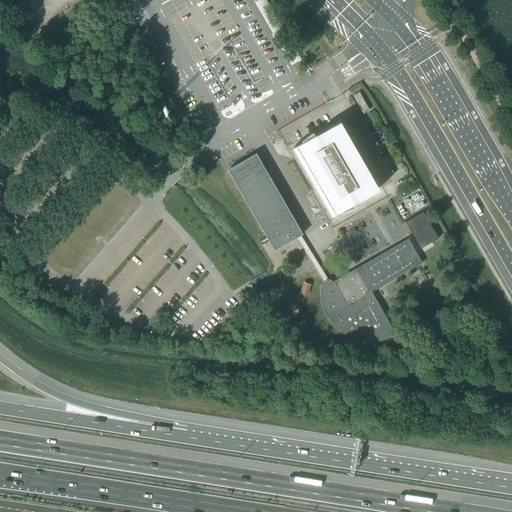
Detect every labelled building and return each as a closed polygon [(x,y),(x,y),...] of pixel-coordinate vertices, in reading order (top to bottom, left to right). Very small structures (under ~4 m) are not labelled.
[(306,53),(274,0),(263,0),(258,3),(293,61),(306,53)] [(162,61),(174,55),(156,19),(144,25),(162,61)] [(353,96),(363,114),(369,110),(359,92),(353,96)] [(165,101),(170,110),(175,107),(170,99),(165,101)] [(302,141),(302,143),(291,149),(331,217),(341,211),(343,212),(355,207),(354,204),(378,190),(339,122),(315,136),(312,133),(302,141)] [(266,237),(267,237),(274,251),(286,244),(303,234),(295,221),(256,153),(239,163),(227,170),(266,237)] [(99,222),(108,230),(120,217),(111,208),(99,222)] [(441,245),(426,218),(408,228),(423,255),(441,245)] [(325,287),(322,287),(322,290),(322,293),(322,296),(322,298),(323,301),(323,304),(324,307),(325,309),(326,312),(327,314),(329,317),(330,319),(332,321),(334,324),(335,326),(337,328),(339,329),(342,331),(344,333),(345,334),(346,334),(349,336),(351,337),(354,338),(356,339),(359,339),(362,340),(365,340),(367,341),(371,341),(374,341),(376,340),(379,340),(382,339),(384,339),(387,338),(389,337),(392,336),(394,334),(395,335),(372,294),(370,295),(369,292),(421,262),(421,263),(422,263),(407,239),(408,240),(391,249),(385,253),(356,270),(355,269),(355,270),(325,287)] [(301,293),(309,294),(311,283),(303,281),(301,293)]
